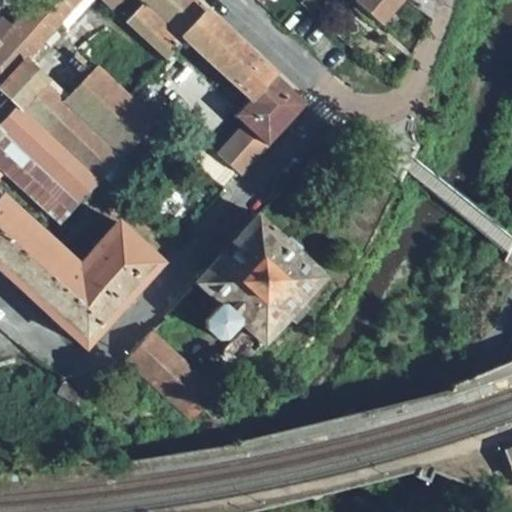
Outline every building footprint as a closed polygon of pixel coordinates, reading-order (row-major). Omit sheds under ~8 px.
[(35,0),(11,26),(0,38),(0,88),(2,90),(23,69),(84,0),(105,0),(112,7),(118,0),(35,0)] [(183,39),(248,100),(232,115),(244,127),(217,155),(238,174),(305,104),(193,0),(142,0),(145,3),(126,22),(165,58),(183,39)] [(403,0),(353,0),(353,1),(380,27),(403,0)] [(0,17),(0,38),(11,26),(0,17)] [(41,86),(23,69),(2,90),(19,108),(41,86)] [(100,71),(67,105),(121,156),(155,122),(100,71)] [(64,108),(41,86),(19,108),(0,127),(0,128),(5,133),(76,203),(121,156),(67,105),(64,108)] [(5,133),(0,138),(0,171),(57,225),(76,203),(5,133)] [(0,194),(0,271),(83,348),(160,262),(116,222),(77,265),(59,248),(0,194)] [(323,277),(257,215),(195,283),(219,305),(205,321),(204,328),(216,338),(224,337),(238,322),(243,328),(222,350),(241,368),(323,277)] [(151,331),(123,360),(192,422),(202,411),(219,393),(151,331)] [(85,394),(64,383),(58,394),(78,406),(79,403),(85,394)] [(219,393),(202,411),(213,420),(229,403),(219,393)]
